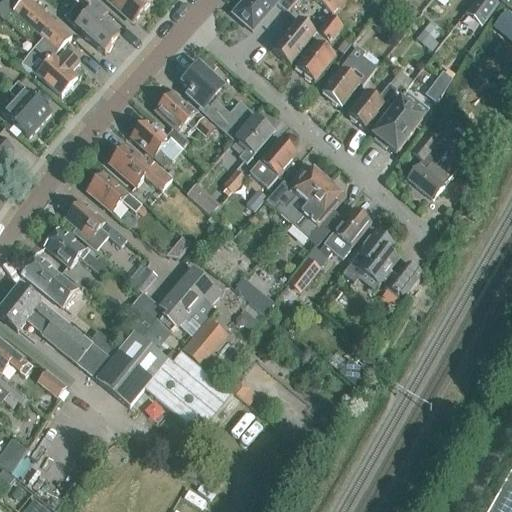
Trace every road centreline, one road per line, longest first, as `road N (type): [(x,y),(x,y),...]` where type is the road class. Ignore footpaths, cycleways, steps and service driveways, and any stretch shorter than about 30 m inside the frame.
road 1 (residential): [(422,239),(181,28)]
road 2 (residential): [(0,251),(181,28)]
